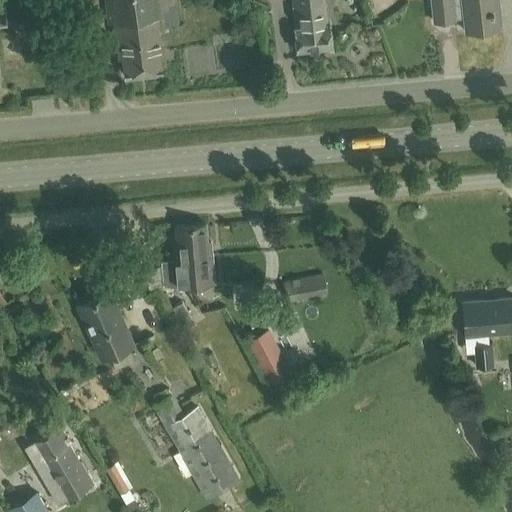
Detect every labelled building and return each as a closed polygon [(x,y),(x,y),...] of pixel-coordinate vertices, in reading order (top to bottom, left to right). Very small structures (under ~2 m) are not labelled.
[(161,30),(179,28),(174,0),(105,0),(108,21),(114,20),(119,57),(122,57),(125,73),(162,69),(160,52),(163,52),(161,30)] [(325,0),(290,0),(296,50),(332,46),(330,23),(328,23),(325,0)] [(466,31),(499,27),(495,0),(432,0),(434,21),(454,19),(454,15),(464,14),(466,31)] [(175,225),(176,239),(192,238),(194,268),(185,268),(185,276),(184,276),(184,285),(213,283),(209,236),(207,236),(206,222),(175,225)] [(177,286),(184,285),(184,276),(185,276),(185,268),(194,268),(192,238),(176,239),(173,239),(177,286)] [(110,289),(77,303),(101,358),(109,354),(116,370),(135,362),(128,346),(133,344),(110,289)] [(486,332),(511,330),(511,296),(462,301),(465,334),(476,333),(477,344),(474,344),(475,365),(491,364),(490,343),(487,343),(486,332)] [(289,374),(267,329),(245,339),(272,395),(286,388),(281,378),(289,374)] [(205,357),(210,367),(219,363),(214,352),(205,357)] [(157,400),(152,403),(161,419),(168,432),(179,451),(192,473),(205,497),(240,478),(198,404),(184,414),(172,391),(170,392),(167,387),(153,395),(157,400)] [(31,442),(24,446),(57,502),(63,498),(93,481),(81,460),(80,461),(75,453),(69,442),(70,442),(60,425),(31,442)] [(48,511),(36,492),(22,501),(28,511),(48,511)] [(153,511),(163,508),(158,493),(130,502),(133,511),(153,511)]
